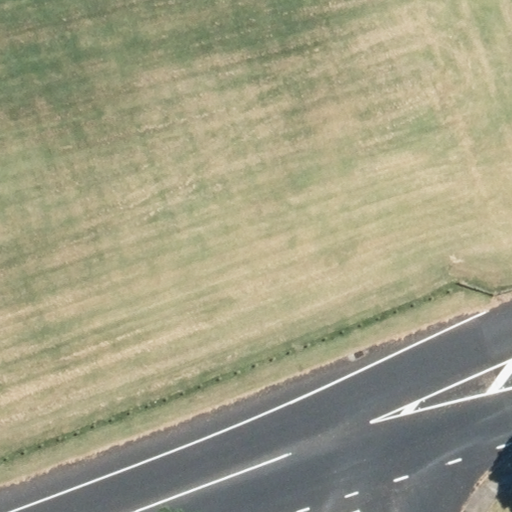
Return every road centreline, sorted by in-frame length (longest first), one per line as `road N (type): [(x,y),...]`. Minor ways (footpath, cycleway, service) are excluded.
road 1 (residential): [(110,511),(317,436)]
road 2 (residential): [(317,436),(511,365)]
